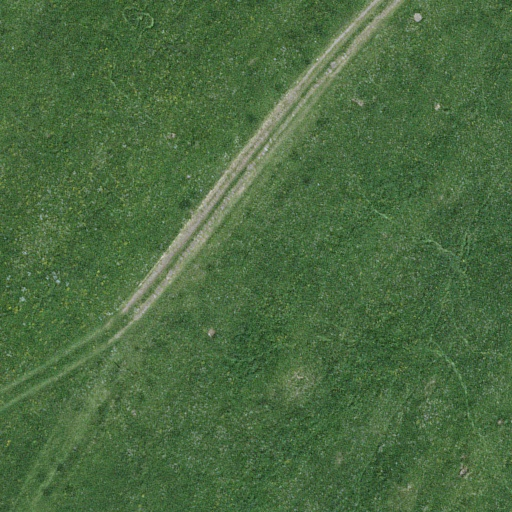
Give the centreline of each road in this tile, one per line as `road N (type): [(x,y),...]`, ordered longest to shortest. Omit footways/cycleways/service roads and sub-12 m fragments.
road 1 (track): [(413,0),(255,159),(121,337)]
road 2 (track): [(121,337),(0,410)]
